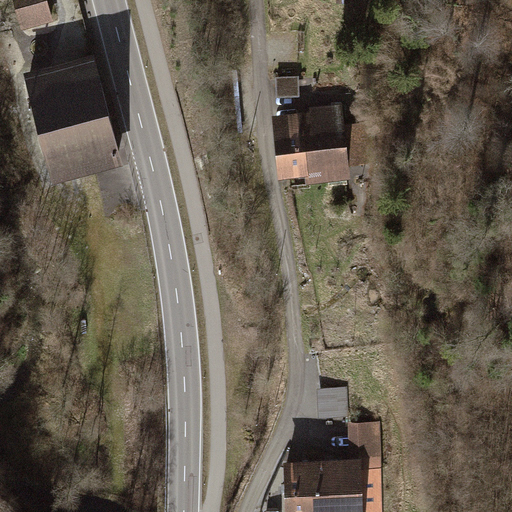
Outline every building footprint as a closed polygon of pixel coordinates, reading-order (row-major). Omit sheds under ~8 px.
[(13,0),(21,31),(54,23),(48,0),(13,0)] [(93,57),(26,74),(55,186),(122,169),(119,158),(93,57)] [(302,73),(280,73),(280,98),(302,98),(302,73)] [(346,128),(344,106),(311,109),(312,114),(273,118),(280,183),(309,180),(309,186),(352,181),(351,168),(376,165),(371,125),(346,128)] [(348,385),(318,386),(318,415),(349,414),(348,385)] [(350,454),(286,454),(287,511),(382,511),(381,420),(349,420),(350,454)]
